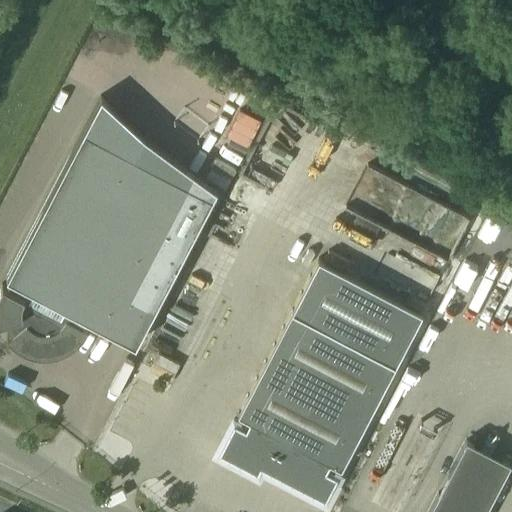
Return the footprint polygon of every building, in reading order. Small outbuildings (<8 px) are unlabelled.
[(0,320),(5,319),(6,322),(8,326),(10,329),(12,332),(7,336),(9,338),(11,340),(13,342),(16,344),(18,346),(21,347),(23,349),(26,350),(29,351),(32,352),(35,353),(38,353),(41,354),(44,354),(47,354),(50,353),(52,353),(54,353),(56,352),(58,352),(60,351),(62,350),(64,349),(66,349),(68,348),(70,347),(71,345),(73,344),(75,343),(77,341),(78,340),(80,338),(82,336),(84,333),(86,330),(87,327),(82,324),(86,317),(135,343),(213,195),(217,188),(145,135),(101,95),(84,127),(6,276),(11,278),(7,285),(2,283),(1,285),(0,287),(0,320)] [(236,126),(215,162),(233,172),(254,136),(236,126)] [(455,279),(474,288),(495,243),(510,250),(511,246),(511,221),(487,210),(455,279)] [(292,309),(217,452),(256,472),(261,464),(325,498),(395,363),(422,312),(318,258),(292,309)] [(483,511),(510,461),(466,438),(427,511),(483,511)]
